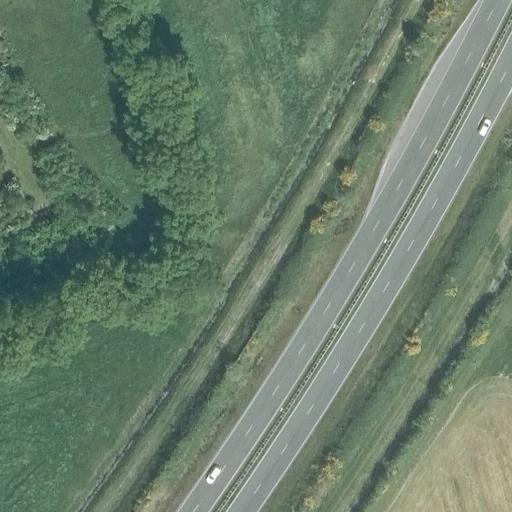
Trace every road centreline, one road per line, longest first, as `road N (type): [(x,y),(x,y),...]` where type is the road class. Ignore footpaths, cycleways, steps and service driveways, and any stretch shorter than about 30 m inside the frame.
road 1 (trunk): [(497,0),(318,325),(194,511)]
road 2 (trunk): [(242,511),(348,349),(511,56)]
